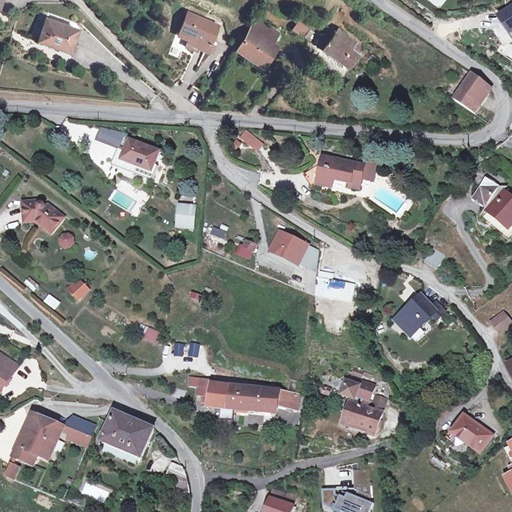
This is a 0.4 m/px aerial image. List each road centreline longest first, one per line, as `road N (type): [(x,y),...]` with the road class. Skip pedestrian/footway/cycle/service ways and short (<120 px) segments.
road 1 (tertiary): [(377,0),(498,86),(503,111),(492,131),(459,142),(208,117)]
road 2 (residential): [(208,117),(223,165),(261,197),(354,255),(410,269),(465,306),(511,387)]
road 3 (tertiary): [(0,281),(166,430),(193,475),(195,511)]
road 4 (track): [(193,475),(261,482),(401,438),(411,422)]
road 5 (tertiary): [(183,116),(0,104)]
road 6 (residential): [(183,116),(181,104),(76,0)]
